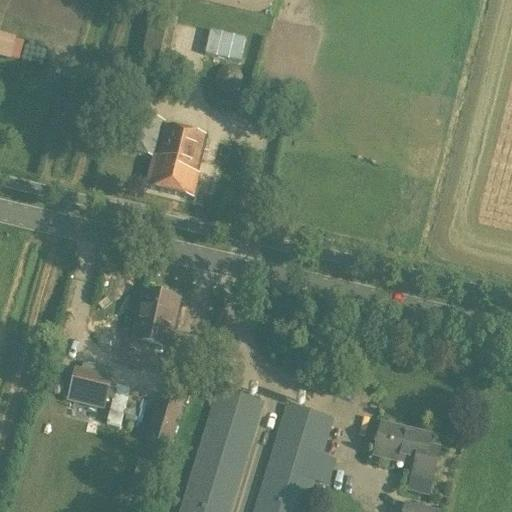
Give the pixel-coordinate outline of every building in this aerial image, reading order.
[(161,82),(176,21),(151,15),(136,76),(161,82)] [(0,57),(18,59),(21,36),(0,33),(0,57)] [(192,200),(198,179),(196,178),(206,139),(162,128),(163,124),(124,114),(115,151),(152,160),(145,189),(192,200)] [(166,350),(177,302),(143,295),(133,343),(166,350)] [(103,412),(111,379),(74,369),(66,403),(103,412)] [(230,511),(263,404),(215,391),(178,511),(230,511)] [(170,450),(184,403),(158,396),(144,442),(170,450)] [(285,406),(252,511),(305,511),(315,483),(322,458),(333,421),(285,406)] [(431,483),(439,449),(428,447),(430,437),(380,425),(372,457),(413,467),(411,478),(431,483)]
